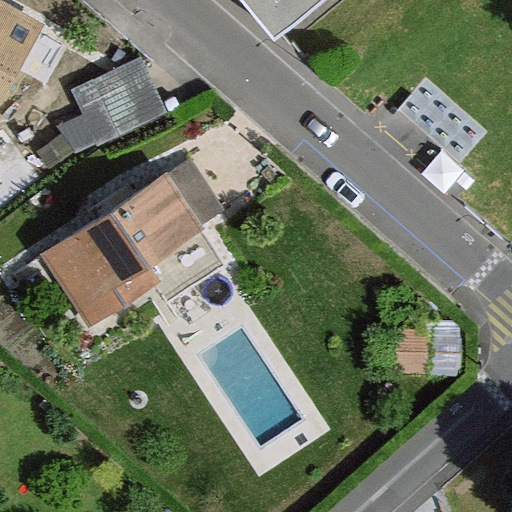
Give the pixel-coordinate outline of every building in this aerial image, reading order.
[(252,0),(277,30),(314,0),(252,0)] [(0,95),(37,30),(0,8),(0,95)] [(107,146),(174,115),(144,55),(80,88),(107,146)] [(190,160),(169,174),(203,225),(223,211),(190,160)] [(169,174),(47,253),(88,320),(153,278),(169,304),(228,265),(203,225),(169,174)]
